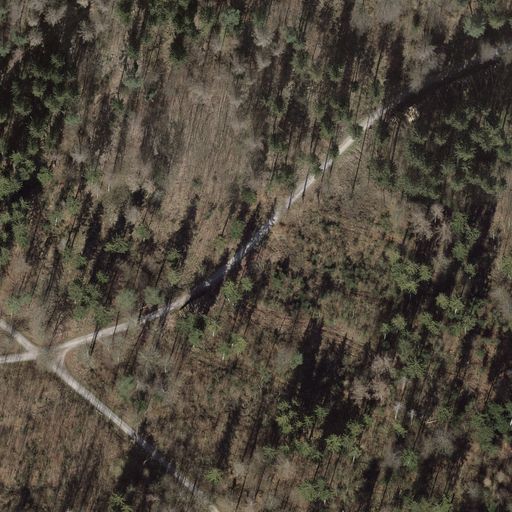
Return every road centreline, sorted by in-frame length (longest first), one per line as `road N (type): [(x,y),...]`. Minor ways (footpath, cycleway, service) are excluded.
road 1 (track): [(38,353),(164,313),(221,273),(377,112),(420,82),(511,44)]
road 2 (track): [(38,353),(208,511)]
